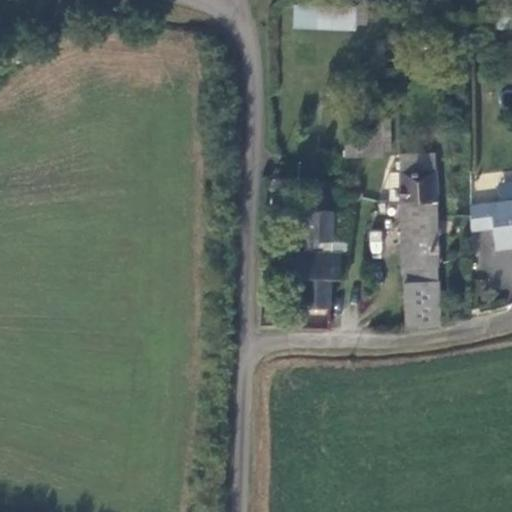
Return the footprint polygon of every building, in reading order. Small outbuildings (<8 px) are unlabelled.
[(357,6),(294,1),(292,27),(355,31),(357,6)] [(511,9),(469,9),(469,26),(511,27),(511,9)] [(346,156),(383,155),(383,130),(345,131),(346,156)] [(400,172),(401,201),(437,199),(436,168),(435,153),(400,154),(400,170),(400,172)] [(390,201),(401,201),(400,172),(389,172),(390,201)] [(360,200),(362,197),(363,194),(363,191),(362,188),(360,186),(357,185),(354,184),(351,185),(348,187),(346,190),(346,193),(347,196),(348,199),(351,201),(354,202),(357,201),(360,200)] [(437,199),(401,201),(402,266),(404,266),(405,283),(404,283),(406,328),(441,325),(437,199)] [(511,238),(511,200),(470,206),(472,229),(493,226),(495,240),(511,238)] [(341,251),(331,251),(332,210),(306,209),(304,250),(295,249),(294,275),(303,276),(302,303),(330,304),(331,276),(340,277),(341,251)] [(380,230),(369,231),(369,254),(381,253),(380,230)] [(496,247),(511,245),(511,238),(495,240),(496,247)]
